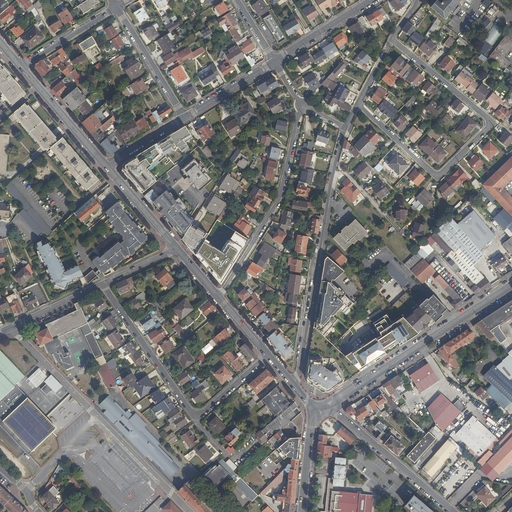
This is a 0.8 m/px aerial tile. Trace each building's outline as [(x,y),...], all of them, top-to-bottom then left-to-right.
[(0,0),(0,14),(11,5),(16,0),(0,0)] [(19,0),(29,12),(32,9),(35,7),(28,0),(19,0)] [(91,6),(100,1),(98,0),(86,0),(83,2),(81,3),(79,5),(84,13),(92,8),(91,6)] [(261,0),(259,0),(253,4),(260,16),(268,11),(265,6),(262,1),(261,0)] [(335,0),(315,0),(322,10),(332,4),(333,6),(338,3),(335,0)] [(404,4),(407,2),(406,0),(393,0),(391,2),(396,10),(405,5),(404,4)] [(442,3),(437,0),(431,7),(445,18),(460,1),(463,4),(465,0),(447,0),(448,1),(447,3),(444,0),(442,3)] [(221,14),(229,9),(224,1),(216,6),(221,14)] [(11,5),(0,14),(0,16),(4,22),(12,16),(10,14),(12,12),(10,9),(13,7),(11,5)] [(314,18),(313,17),(319,13),(314,5),(304,11),(310,20),(314,18)] [(143,7),(135,12),(140,21),(148,16),(143,7)] [(387,13),(383,7),(373,13),(378,20),(383,17),(382,16),(387,13)] [(73,17),(67,8),(59,13),(65,23),(69,20),(73,17)] [(221,24),(225,22),(229,29),(234,26),(238,23),(230,11),(224,15),(218,19),(221,24)] [(270,13),(261,18),(277,44),(285,39),(270,13)] [(368,16),(372,23),(378,21),(378,20),(373,13),(368,16)] [(363,15),(358,18),(360,21),(363,24),(367,21),(363,15)] [(478,25),(484,30),(491,21),(485,17),(478,25)] [(295,18),(282,26),(289,37),(293,35),(293,36),(299,32),(299,31),(302,29),(295,18)] [(440,21),(437,18),(425,37),(427,38),(428,36),(430,37),(440,21)] [(53,30),(62,25),(58,19),(51,24),(52,25),(50,26),(53,30)] [(410,19),(405,26),(403,29),(411,36),(417,28),(411,24),(413,22),(410,19)] [(173,21),(169,24),(170,26),(173,29),(180,24),(178,21),(174,23),(173,21)] [(363,30),(366,35),(369,33),(363,24),(360,21),(350,27),(355,35),(363,30)] [(12,29),(18,36),(25,30),(19,24),(15,27),(14,26),(12,29)] [(111,38),(118,34),(113,25),(105,29),(111,38)] [(210,27),(208,25),(195,33),(196,34),(198,33),(200,31),(201,33),(205,39),(213,33),(210,27)] [(149,38),(157,34),(153,26),(144,30),(149,38)] [(229,29),(238,44),(243,41),(234,26),(229,29)] [(30,31),(23,37),(29,44),(35,39),(37,41),(43,36),(35,27),(30,31)] [(483,39),(491,45),(499,34),(492,28),(483,39)] [(511,47),(511,32),(510,30),(490,55),(506,68),(511,62),(505,56),(511,47)] [(334,38),(339,45),(350,37),(344,31),(334,38)] [(166,34),(156,40),(164,52),(174,46),(166,34)] [(83,42),(87,48),(97,43),(92,36),(83,42)] [(117,48),(124,44),(119,36),(112,40),(117,48)] [(450,36),(444,44),(450,48),(456,41),(450,36)] [(241,46),(244,52),(255,46),(250,38),(243,43),(244,44),(241,46)] [(420,48),(429,56),(437,47),(427,39),(420,48)] [(322,47),(323,48),(328,56),(338,49),(333,41),(322,47)] [(75,45),(79,52),(83,49),(79,43),(75,45)] [(240,46),(234,50),(227,55),(232,64),(245,56),(240,46)] [(54,64),(63,58),(64,59),(68,56),(62,47),(58,49),(61,53),(51,60),(54,64)] [(163,58),(166,63),(161,67),(163,70),(170,65),(175,63),(174,61),(177,58),(178,60),(180,59),(182,58),(190,53),(192,52),(188,47),(178,53),(177,52),(173,54),(172,52),(163,58)] [(221,70),(224,75),(231,70),(235,68),(232,64),(227,55),(222,47),(218,57),(222,60),(223,55),(227,62),(226,61),(223,63),(223,65),(221,66),(223,69),(221,70)] [(315,51),(312,54),(314,57),(317,62),(328,56),(323,48),(316,53),(315,51)] [(363,49),(358,55),(366,63),(371,57),(363,49)] [(310,51),(300,57),(304,63),(306,66),(312,61),(310,59),(314,57),(312,54),(310,51)] [(257,61),(262,58),(260,52),(254,55),(257,61)] [(86,59),(83,54),(73,60),(76,64),(79,62),(80,63),(86,59)] [(122,55),(121,54),(109,62),(112,66),(119,61),(117,58),(122,55)] [(250,54),(246,57),(252,67),(256,64),(250,54)] [(449,71),(457,62),(448,54),(440,64),(449,71)] [(483,62),(486,57),(480,54),(478,59),(483,62)] [(47,56),(36,63),(35,66),(43,75),(47,72),(46,70),(49,68),(47,65),(51,62),(47,56)] [(61,64),(59,65),(67,75),(70,72),(71,71),(67,66),(69,64),(67,61),(69,59),(68,56),(64,59),(60,63),(61,64)] [(413,68),(400,57),(395,63),(397,65),(401,60),(412,69),(413,68)] [(132,58),(127,61),(133,72),(138,69),(137,67),(134,62),(132,58)] [(186,76),(180,65),(183,63),(181,61),(180,59),(178,60),(175,63),(170,65),(173,70),(172,71),(178,81),(186,76)] [(392,67),(404,78),(412,69),(401,60),(397,65),(395,63),(392,67)] [(346,65),(342,61),(327,77),(328,78),(332,80),(338,83),(339,80),(334,78),(346,65)] [(201,76),(200,77),(202,80),(204,79),(206,83),(217,76),(215,73),(218,71),(214,64),(210,67),(212,69),(201,76)] [(460,65),(454,72),(458,75),(464,69),(464,68),(460,65)] [(0,89),(12,104),(25,94),(20,88),(21,87),(3,66),(0,68),(0,89)] [(399,79),(401,81),(404,78),(392,67),(383,79),(390,85),(394,80),(396,81),(399,79)] [(71,71),(70,72),(79,84),(83,81),(79,74),(75,68),(71,71)] [(458,75),(455,80),(461,84),(462,83),(465,86),(470,80),(473,76),(464,69),(458,75)] [(83,72),(79,74),(83,81),(87,78),(83,72)] [(311,87),(312,86),(315,90),(320,84),(313,72),(305,77),(311,87)] [(424,78),(418,72),(409,82),(411,83),(412,82),(416,85),(417,84),(418,85),(424,78)] [(74,85),(67,76),(53,87),(62,98),(70,92),(69,91),(74,87),(73,86),(74,85)] [(259,80),(261,84),(260,85),(259,85),(263,91),(270,87),(271,89),(279,84),(274,76),(266,81),(263,77),(259,79),(259,80)] [(60,81),(57,78),(50,84),(53,87),(60,81)] [(137,94),(147,88),(140,78),(131,83),(137,94)] [(197,94),(195,91),(198,89),(193,80),(188,83),(191,87),(182,92),(187,100),(197,94)] [(335,94),(335,95),(343,100),(348,92),(349,90),(338,83),(332,80),(329,86),(337,91),(335,94)] [(429,93),(427,96),(431,99),(439,89),(429,80),(423,87),(429,93)] [(467,88),(466,89),(472,94),(478,86),(470,80),(465,86),(467,88)] [(481,101),(484,97),(487,99),(494,91),(484,83),(474,94),(481,101)] [(76,87),(70,92),(62,98),(72,110),(77,106),(85,99),(85,98),(76,87)] [(380,88),(372,98),(379,103),(386,93),(380,88)] [(334,102),(336,103),(338,99),(332,96),(331,95),(331,94),(332,92),(329,91),(325,98),(328,100),(327,102),(332,105),(334,102)] [(503,99),(494,91),(487,99),(493,105),(492,106),(495,109),(500,103),(502,100),(503,99)] [(418,97),(414,94),(409,100),(411,102),(413,103),(418,97)] [(274,113),(285,107),(278,96),(268,103),(274,113)] [(450,98),(445,104),(449,107),(454,101),(450,98)] [(92,108),(85,99),(77,106),(85,114),(92,108)] [(385,99),(379,107),(383,110),(385,113),(392,119),(398,112),(385,99)] [(241,125),(258,114),(249,100),(241,105),(242,107),(234,112),(241,125)] [(437,116),(443,108),(433,100),(425,109),(428,111),(429,109),(437,116)] [(457,100),(451,106),(458,112),(464,105),(457,100)] [(39,145),(40,144),(46,151),(50,148),(60,140),(27,101),(8,117),(12,122),(18,118),(19,120),(18,121),(21,124),(22,123),(38,142),(37,143),(39,145)] [(161,108),(153,113),(159,123),(162,121),(161,120),(162,119),(161,117),(165,115),(166,116),(168,114),(167,113),(172,111),(169,106),(165,108),(164,107),(162,109),(161,108)] [(499,109),(496,113),(504,119),(507,116),(511,112),(511,108),(509,111),(505,107),(503,109),(501,107),(499,109)] [(132,109),(129,111),(135,121),(140,129),(148,124),(142,114),(136,117),(132,109)] [(119,116),(117,111),(110,117),(113,120),(116,118),(119,116)] [(147,113),(153,122),(156,120),(150,111),(147,113)] [(102,124),(92,113),(82,122),(92,133),(102,124)] [(446,122),(451,116),(448,113),(443,119),(446,122)] [(402,115),(395,123),(404,132),(408,128),(406,125),(409,122),(402,115)] [(465,136),(477,122),(468,115),(456,129),(465,136)] [(110,117),(102,124),(92,133),(98,141),(105,134),(101,129),(104,126),(105,127),(110,123),(113,127),(109,131),(110,133),(117,128),(117,127),(114,122),(113,120),(110,117)] [(225,124),(232,135),(241,129),(234,117),(229,121),(229,122),(225,124)] [(278,119),(276,129),(285,132),(288,121),(279,119),(278,119)] [(140,129),(135,121),(123,129),(128,136),(132,133),(135,131),(137,134),(141,131),(140,129)] [(209,122),(204,125),(202,122),(196,126),(203,139),(214,132),(209,122)] [(185,125),(125,162),(124,170),(143,192),(157,180),(148,171),(160,161),(158,159),(178,145),(183,152),(189,146),(186,142),(193,137),(185,125)] [(413,125),(406,133),(409,135),(415,141),(422,133),(413,125)] [(119,131),(117,128),(110,133),(110,134),(111,136),(116,132),(121,141),(122,141),(125,145),(127,143),(125,141),(119,131)] [(123,129),(119,131),(125,141),(129,138),(128,136),(123,129)] [(331,132),(319,129),(316,139),(327,142),(331,132)] [(365,135),(366,136),(374,144),(381,136),(373,129),(369,133),(368,132),(364,135),(365,135)] [(500,139),(507,145),(511,139),(511,135),(511,134),(507,131),(500,139)] [(0,173),(6,173),(10,134),(0,132),(0,173)] [(271,135),(263,133),(260,143),(269,145),(271,135)] [(107,136),(100,142),(108,152),(113,152),(120,148),(117,144),(114,146),(113,145),(114,144),(113,143),(112,143),(109,140),(110,140),(107,136)] [(431,236),(434,239),(438,243),(448,254),(453,249),(458,254),(461,251),(449,239),(438,228),(435,231),(394,187),(387,180),(384,177),(380,173),(374,167),(348,139),(346,136),(345,138),(360,153),(367,160),(373,167),(380,174),(400,196),(434,232),(431,235),(431,236)] [(356,146),(364,154),(367,151),(374,144),(366,136),(363,139),(356,146)] [(67,141),(63,137),(60,140),(50,148),(86,190),(88,188),(90,191),(101,182),(95,175),(95,174),(93,172),(82,160),(82,159),(80,156),(79,156),(69,144),(70,144),(67,141)] [(360,153),(345,138),(343,147),(349,149),(356,156),(360,153)] [(429,138),(421,146),(424,149),(425,147),(431,153),(438,146),(429,138)] [(304,146),(298,145),(297,149),(304,150),(309,151),(311,141),(308,140),(307,142),(305,142),(304,146)] [(499,149),(491,141),(483,149),(491,157),(499,149)] [(377,147),(374,144),(367,151),(370,154),(377,147)] [(207,145),(202,149),(208,155),(210,158),(214,153),(207,145)] [(438,146),(431,153),(430,154),(438,162),(447,153),(439,145),(438,146)] [(270,156),(279,158),(281,148),(272,146),(270,156)] [(309,151),(304,150),(301,167),(304,167),(310,168),(313,153),(315,153),(315,152),(312,151),(309,151)] [(241,151),(234,162),(237,164),(236,166),(247,173),(250,167),(253,162),(249,159),(250,157),(241,151)] [(485,163),(476,154),(470,161),(474,166),(473,167),(477,171),(485,163)] [(403,172),(403,171),(402,172),(405,175),(413,166),(417,163),(409,155),(399,166),(403,169),(406,166),(408,167),(403,172)] [(511,155),(510,157),(496,171),(490,177),(483,184),(511,215),(511,197),(502,187),(511,177),(511,155)] [(195,158),(182,168),(199,190),(212,179),(195,158)] [(266,176),(274,178),(279,160),(270,158),(266,176)] [(355,172),(361,178),(373,167),(367,160),(355,172)] [(416,169),(413,166),(405,175),(408,178),(409,176),(416,169)] [(310,168),(304,167),(302,177),(313,179),(315,169),(310,168)] [(456,173),(452,177),(448,180),(458,190),(462,186),(460,184),(468,176),(460,168),(456,173)] [(494,168),(488,174),(490,177),(496,171),(494,168)] [(419,185),(425,177),(416,169),(409,176),(419,185)] [(402,172),(401,171),(396,176),(400,180),(405,175),(402,172)] [(232,196),(233,195),(235,191),(236,189),(238,187),(241,182),(227,173),(218,188),(232,196)] [(390,176),(387,180),(394,187),(400,180),(396,176),(393,179),(390,176)] [(359,197),(358,196),(362,192),(348,178),(343,183),(346,186),(342,190),(354,203),(359,197)] [(476,178),(470,183),(477,190),(480,187),(483,185),(476,178)] [(307,193),(305,193),(308,182),(301,180),(299,180),(297,191),(299,191),(298,194),(305,195),(306,195),(307,193)] [(6,187),(23,208),(34,220),(45,233),(47,235),(52,231),(11,181),(5,186),(6,187)] [(381,199),(390,192),(383,181),(373,188),(381,199)] [(441,188),(440,191),(445,196),(453,188),(448,181),(441,188)] [(262,189),(254,184),(248,192),(256,197),(259,199),(262,194),(260,193),(262,189)] [(153,188),(145,194),(151,201),(152,200),(158,195),(153,188)] [(167,188),(158,195),(152,200),(184,236),(182,239),(196,254),(202,243),(208,233),(193,222),(184,212),(188,209),(179,197),(176,198),(167,188)] [(482,188),(480,190),(491,202),(494,200),(482,188)] [(426,205),(433,197),(425,189),(418,196),(426,205)] [(214,195),(205,209),(219,217),(223,210),(225,207),(228,203),(214,195)] [(100,205),(93,196),(74,212),(81,221),(82,221),(100,205)] [(258,207),(257,207),(261,200),(259,199),(256,197),(254,201),(252,199),(250,203),(248,201),(245,205),(255,211),(258,207)] [(307,206),(307,205),(309,205),(310,201),(294,198),(292,207),(296,207),(307,209),(307,206)] [(119,240),(114,245),(103,254),(100,257),(98,255),(93,260),(99,268),(102,271),(105,271),(109,267),(108,266),(110,264),(111,265),(113,267),(116,265),(116,264),(129,253),(130,254),(136,249),(134,247),(137,245),(137,246),(146,238),(146,235),(141,229),(142,228),(139,224),(137,226),(136,224),(134,224),(132,226),(130,224),(132,222),(133,220),(130,218),(129,218),(121,208),(122,207),(118,201),(106,212),(112,219),(116,223),(114,224),(117,228),(119,227),(120,228),(123,231),(122,234),(125,238),(121,242),(119,240)] [(461,201),(451,210),(453,213),(464,203),(461,201)] [(0,202),(0,213),(1,214),(5,214),(5,215),(9,216),(10,204),(0,202)] [(405,209),(405,204),(396,204),(396,219),(403,219),(404,217),(407,216),(407,209),(405,209)] [(225,207),(223,210),(219,217),(222,219),(229,209),(225,207)] [(39,238),(45,233),(34,220),(23,208),(18,213),(39,238)] [(283,211),(280,222),(282,223),(291,225),(293,217),(291,217),(292,211),(284,209),(283,211)] [(474,209),(458,223),(480,248),(496,234),(474,209)] [(309,216),(314,217),(311,231),(313,231),(318,233),(321,214),(317,214),(310,212),(309,215),(310,215),(309,216)] [(438,228),(449,239),(461,251),(474,265),(485,255),(485,254),(484,253),(480,248),(458,223),(451,215),(438,228)] [(233,226),(246,234),(249,230),(247,229),(250,225),(249,224),(251,221),(244,217),(242,220),(239,218),(237,222),(236,222),(233,226)] [(253,217),(250,220),(258,225),(260,221),(253,217)] [(339,231),(340,233),(335,238),(346,249),(353,241),(354,243),(359,238),(367,230),(357,219),(352,224),(350,222),(347,225),(342,230),(341,229),(339,231)] [(421,238),(425,225),(416,222),(412,236),(421,238)] [(273,238),(281,242),(291,225),(282,223),(273,238)] [(368,231),(367,230),(359,238),(360,239),(368,231)] [(236,245),(241,237),(231,231),(226,239),(236,245)] [(307,252),(309,236),(298,235),(296,251),(307,252)] [(431,236),(426,240),(433,247),(438,243),(434,239),(431,236)] [(511,236),(511,237),(503,243),(511,253),(511,236)] [(47,267),(47,268),(52,279),(59,275),(60,278),(54,281),(54,282),(54,283),(67,288),(68,284),(78,279),(75,273),(76,272),(73,266),(65,270),(55,249),(56,249),(54,245),(50,239),(45,241),(44,239),(36,242),(38,246),(37,246),(41,254),(47,251),(49,254),(43,257),(47,267)] [(259,251),(263,253),(257,264),(262,267),(268,256),(271,258),(275,251),(282,256),(283,252),(265,241),(259,251)] [(217,278),(220,279),(224,280),(233,265),(241,253),(232,247),(223,262),(212,255),(215,251),(202,243),(196,254),(217,276),(217,278)] [(331,254),(340,264),(347,257),(338,248),(331,254)] [(451,257),(452,259),(458,265),(463,270),(470,278),(481,291),(491,284),(486,277),(485,278),(476,268),(474,265),(461,251),(458,254),(453,249),(448,254),(448,255),(451,257)] [(424,258),(417,251),(405,263),(411,270),(424,258)] [(511,260),(511,257),(509,252),(491,264),(495,271),(511,260)] [(340,266),(324,254),(322,257),(320,267),(321,267),(321,270),(334,273),(340,266)] [(300,271),(302,259),(290,257),(289,263),(292,264),(291,269),(300,271)] [(430,264),(424,258),(411,270),(422,282),(433,272),(437,276),(435,278),(455,299),(451,303),(455,308),(465,301),(443,278),(430,264)] [(448,262),(454,269),(458,265),(452,259),(448,262)] [(257,264),(253,261),(246,271),(249,273),(255,276),(259,269),(261,270),(263,268),(262,267),(257,264)] [(403,286),(408,281),(389,262),(384,267),(403,286)] [(321,270),(320,275),(328,278),(331,279),(342,267),(340,266),(334,273),(321,270)] [(22,284),(31,275),(24,267),(15,276),(22,284)] [(96,271),(93,268),(84,277),(87,283),(98,274),(96,271)] [(164,269),(156,276),(164,286),(165,284),(169,289),(175,283),(171,279),(166,273),(167,272),(164,269)] [(301,289),(303,278),(290,276),(289,288),(301,289)] [(132,277),(128,278),(135,286),(137,290),(138,289),(141,292),(143,291),(132,277)] [(318,278),(315,296),(320,297),(317,314),(321,315),(315,321),(317,322),(314,325),(325,335),(334,325),(335,325),(334,324),(336,322),(334,320),(336,317),(334,315),(341,309),(345,313),(355,303),(332,282),(333,282),(328,281),(318,278)] [(466,281),(472,288),(471,289),(476,294),(481,291),(470,278),(466,281)] [(117,284),(121,293),(130,289),(126,279),(117,284)] [(33,284),(36,290),(41,288),(38,281),(33,284)] [(245,287),(238,293),(244,300),(250,295),(251,294),(254,291),(251,288),(249,286),(246,289),(245,287)] [(143,300),(142,299),(144,297),(145,296),(148,299),(147,300),(151,305),(151,306),(153,309),(156,307),(154,305),(153,303),(143,291),(141,292),(136,296),(136,297),(133,300),(139,308),(142,306),(140,302),(143,300)] [(287,301),(290,301),(289,305),(290,306),(296,306),(298,293),(289,291),(287,301)] [(392,304),(400,313),(403,317),(407,320),(416,330),(422,325),(424,327),(427,323),(426,322),(431,317),(418,304),(406,291),(392,304)] [(6,296),(9,304),(18,300),(15,293),(6,296)] [(250,295),(244,300),(251,309),(260,301),(254,293),(251,295),(250,295)] [(427,297),(418,304),(431,317),(435,321),(440,317),(438,315),(447,308),(433,294),(428,298),(427,297)] [(0,295),(0,310),(9,306),(5,296),(2,297),(0,295)] [(35,296),(29,298),(28,295),(22,298),(28,310),(34,308),(32,303),(37,300),(35,296)] [(100,311),(107,306),(102,298),(95,303),(100,311)] [(511,313),(511,298),(480,320),(498,340),(499,341),(503,337),(493,326),(511,313)] [(201,309),(207,315),(215,308),(207,299),(199,306),(200,309),(201,309)] [(18,312),(23,310),(18,300),(9,304),(13,312),(17,310),(18,312)] [(189,305),(185,300),(174,309),(181,318),(191,309),(189,305)] [(261,310),(263,312),(264,311),(267,308),(261,301),(260,301),(251,309),(256,314),(261,310)] [(47,328),(35,334),(40,345),(44,343),(57,337),(60,336),(81,326),(95,358),(92,359),(94,363),(96,367),(98,366),(108,388),(113,386),(116,391),(120,389),(118,386),(117,384),(115,379),(111,371),(107,363),(105,358),(96,340),(95,337),(91,330),(90,326),(88,322),(78,302),(74,304),(77,310),(45,325),(47,328)] [(288,317),(286,323),(292,324),(294,324),(295,315),(296,307),(296,306),(290,306),(288,317)] [(366,318),(370,323),(379,317),(378,316),(384,312),(382,309),(366,318)] [(266,312),(259,318),(263,324),(270,318),(274,315),(270,310),(266,313),(266,312)] [(111,314),(102,321),(109,332),(118,325),(111,314)] [(386,315),(372,324),(381,336),(351,354),(350,352),(345,355),(360,370),(385,355),(384,352),(397,343),(399,345),(418,333),(416,330),(403,317),(392,324),(386,315)] [(147,331),(150,329),(152,331),(161,325),(159,322),(157,324),(152,318),(142,325),(147,331)] [(270,318),(263,324),(271,333),(278,327),(270,318)] [(480,320),(475,323),(485,333),(491,340),(494,338),(496,341),(497,341),(498,340),(480,320)] [(98,321),(96,322),(90,326),(91,330),(100,324),(98,321)] [(271,333),(266,337),(286,361),(293,359),(295,348),(292,344),(297,339),(297,332),(291,331),(292,324),(286,323),(283,323),(278,327),(271,333)] [(475,323),(472,325),(482,336),(485,333),(475,323)] [(174,329),(175,330),(181,338),(184,341),(190,336),(186,332),(185,333),(178,324),(176,326),(173,328),(174,329)] [(475,336),(469,327),(443,344),(449,352),(450,352),(452,355),(454,353),(452,350),(467,340),(468,341),(475,336)] [(157,330),(149,335),(154,343),(164,336),(163,334),(165,332),(162,328),(158,331),(157,330)] [(191,328),(186,332),(190,336),(194,332),(191,328)] [(114,347),(124,340),(117,329),(107,336),(114,347)] [(230,336),(224,329),(212,339),(219,347),(227,341),(226,339),(230,336)] [(240,338),(238,335),(225,346),(227,349),(240,338)] [(65,352),(57,337),(44,343),(49,353),(50,354),(51,354),(52,353),(53,353),(58,361),(58,362),(59,362),(60,362),(61,362),(64,367),(64,368),(65,368),(66,368),(73,365),(68,354),(69,353),(69,352),(68,351),(67,351),(65,352)] [(168,338),(159,344),(166,354),(175,347),(168,338)] [(250,360),(249,361),(251,364),(258,358),(241,338),(236,343),(250,360)] [(498,340),(497,341),(505,351),(506,350),(499,341),(498,340)] [(135,349),(130,341),(118,349),(121,352),(125,350),(127,354),(135,349)] [(439,351),(435,354),(438,359),(443,356),(447,363),(449,361),(453,367),(458,364),(452,355),(450,352),(449,352),(443,344),(437,348),(439,351)] [(185,346),(175,353),(179,359),(184,367),(194,360),(185,346)] [(0,400),(17,385),(25,376),(0,349),(0,400)] [(228,351),(221,357),(226,363),(229,360),(238,370),(243,366),(237,359),(239,357),(237,355),(234,357),(229,350),(228,351)] [(74,354),(77,364),(83,361),(80,351),(74,354)] [(138,352),(130,357),(135,364),(137,362),(139,364),(144,361),(138,352)] [(511,356),(509,354),(502,360),(511,372),(511,356)] [(112,359),(107,363),(111,371),(114,368),(117,366),(112,359)] [(511,372),(502,360),(495,365),(509,379),(511,376),(511,372)] [(427,362),(408,375),(411,378),(415,385),(419,392),(426,388),(428,390),(440,383),(438,380),(439,379),(438,379),(427,362)] [(321,365),(312,363),(308,378),(308,382),(316,388),(322,393),(329,392),(344,381),(341,375),(336,370),(333,373),(321,365)] [(483,375),(492,383),(484,390),(489,394),(496,401),(503,407),(511,398),(511,381),(509,379),(495,365),(493,364),(483,375)] [(231,375),(223,366),(215,374),(222,383),(231,375)] [(114,368),(111,371),(115,379),(119,376),(114,368)] [(267,368),(249,384),(249,385),(256,393),(257,393),(275,378),(267,368)] [(457,375),(463,381),(468,375),(462,370),(457,375)] [(183,384),(190,379),(185,371),(178,377),(183,384)] [(132,373),(123,379),(129,388),(134,384),(138,381),(132,373)] [(148,374),(138,381),(134,384),(142,395),(155,386),(148,374)] [(62,386),(52,375),(45,382),(47,384),(42,389),(47,394),(52,390),(55,393),(62,386)] [(399,378),(397,375),(388,381),(391,386),(393,385),(394,387),(401,382),(402,384),(404,382),(400,377),(399,378)] [(202,391),(209,386),(205,380),(198,385),(200,389),(192,395),(198,403),(206,397),(202,391)] [(388,381),(382,385),(389,395),(396,390),(395,389),(394,387),(393,385),(391,386),(388,381)] [(440,383),(428,390),(429,391),(440,383)] [(29,398),(17,385),(0,400),(0,425),(29,455),(57,429),(45,417),(31,402),(28,399),(29,398)] [(247,387),(247,389),(252,394),(254,394),(256,393),(249,385),(247,387)] [(478,395),(481,399),(489,394),(484,390),(481,387),(474,392),(477,396),(478,395)] [(274,388),(263,397),(268,403),(266,404),(271,411),(273,410),(276,414),(290,402),(286,398),(282,394),(281,395),(279,393),(280,392),(278,390),(277,391),(274,388)] [(377,406),(379,405),(385,401),(388,398),(377,388),(369,394),(377,406)] [(389,395),(392,399),(399,395),(396,390),(389,395)] [(439,394),(427,408),(434,423),(442,430),(463,407),(457,399),(457,398),(451,405),(439,394)] [(392,399),(391,400),(402,410),(403,411),(406,409),(405,407),(406,406),(399,395),(392,399)] [(105,396),(96,403),(119,427),(127,419),(105,396)] [(176,407),(169,396),(152,408),(160,418),(176,407)] [(250,398),(246,401),(250,406),(252,408),(256,404),(250,398)] [(363,398),(353,404),(357,410),(367,403),(363,398)] [(385,401),(399,414),(402,410),(391,400),(388,398),(385,401)] [(367,403),(371,409),(375,413),(377,414),(378,415),(381,412),(376,407),(370,400),(367,403)] [(301,412),(295,401),(276,418),(281,423),(288,416),(291,420),(301,412)] [(498,411),(501,414),(505,409),(503,407),(496,401),(492,405),(498,410),(498,411)] [(346,409),(346,412),(349,415),(359,424),(361,422),(359,419),(370,411),(373,414),(375,413),(371,409),(367,403),(357,410),(353,404),(346,409)] [(178,408),(169,414),(174,420),(182,415),(178,408)] [(301,412),(291,420),(288,423),(293,429),(296,433),(302,433),(303,418),(304,415),(301,412)] [(178,427),(187,422),(182,415),(174,420),(178,427)] [(495,436),(472,415),(466,422),(463,426),(455,434),(478,455),(495,436)] [(281,423),(276,418),(261,431),(268,438),(269,440),(270,439),(280,430),(283,428),(288,423),(291,420),(288,416),(281,423)] [(219,433),(225,427),(217,418),(210,424),(212,425),(209,427),(215,434),(218,432),(219,433)] [(132,424),(127,419),(119,427),(124,432),(132,424)] [(238,440),(236,437),(237,436),(241,433),(237,428),(242,424),(238,420),(232,425),(235,429),(226,437),(228,439),(227,440),(232,445),(238,440)] [(378,420),(373,425),(380,431),(381,430),(385,426),(378,420)] [(511,425),(507,420),(496,431),(501,436),(511,425)] [(283,428),(288,433),(293,429),(288,423),(283,428)] [(141,434),(132,424),(124,432),(133,442),(141,434)] [(418,426),(415,428),(424,436),(426,433),(418,426)] [(511,429),(498,443),(499,444),(501,446),(494,453),(486,462),(498,473),(511,458),(511,429)] [(197,437),(195,438),(190,430),(182,435),(191,448),(199,442),(198,442),(200,441),(197,437)] [(257,437),(258,436),(263,442),(268,438),(261,431),(261,430),(256,435),(257,437)] [(289,439),(280,430),(270,439),(278,449),(289,439)] [(381,430),(380,431),(375,438),(377,440),(383,433),(381,430)] [(176,435),(173,431),(165,437),(168,441),(175,436),(175,435),(176,435)] [(333,439),(332,449),(333,449),(335,446),(338,448),(339,447),(341,448),(341,447),(342,448),(349,440),(340,432),(335,439),(333,439)] [(419,441),(414,447),(405,456),(412,463),(434,438),(427,432),(426,433),(424,436),(419,441)] [(329,434),(319,433),(317,454),(331,455),(332,449),(333,439),(333,436),(329,435),(329,434)] [(141,434),(133,442),(147,455),(155,448),(141,434)] [(175,436),(168,441),(173,445),(179,440),(176,436),(175,436)] [(446,439),(456,447),(455,449),(461,454),(464,451),(449,436),(446,439)] [(290,438),(289,439),(278,449),(276,450),(282,456),(286,453),(293,454),(293,457),(293,459),(299,460),(299,455),(295,454),(296,451),(298,451),(298,450),(300,450),(301,437),(290,438)] [(390,437),(383,444),(396,455),(402,448),(390,437)] [(456,447),(446,439),(433,454),(443,462),(455,449),(456,447)] [(501,446),(499,444),(492,452),(494,453),(501,446)] [(206,461),(213,454),(205,445),(197,453),(206,461)] [(158,451),(155,448),(147,455),(150,459),(158,451)] [(150,459),(174,483),(182,476),(158,451),(150,459)] [(488,457),(484,453),(477,462),(480,465),(488,457)] [(420,468),(430,477),(443,462),(433,454),(420,468)] [(325,510),(320,510),(319,511),(336,511),(337,511),(344,511),(371,511),(373,494),(332,489),(333,484),(343,485),(344,479),(345,479),(346,463),(345,462),(345,457),(335,455),(334,462),(333,462),(332,477),(328,477),(325,510)] [(233,457),(231,459),(238,467),(241,465),(233,457)] [(227,460),(225,462),(234,471),(238,467),(231,459),(230,458),(227,460)] [(287,466),(286,467),(280,474),(284,478),(285,477),(284,475),(289,470),(289,471),(288,479),(289,479),(297,479),(299,460),(293,459),(292,459),(287,466)] [(69,472),(60,463),(55,471),(59,473),(61,469),(67,475),(69,472)] [(236,473),(231,478),(253,501),(258,496),(242,479),(236,473)] [(284,478),(280,474),(270,483),(273,486),(275,488),(285,478),(284,478)] [(283,494),(274,492),(273,498),(275,499),(277,499),(279,499),(283,500),(294,502),(297,479),(289,479),(288,486),(285,486),(284,489),(283,494)] [(198,511),(213,511),(211,510),(214,507),(189,480),(187,482),(179,490),(178,491),(195,508),(198,511)] [(79,482),(71,489),(74,492),(76,490),(81,484),(79,482)] [(273,486),(270,483),(260,493),(264,495),(273,486)] [(85,488),(81,484),(76,490),(79,493),(85,488)] [(0,501),(11,511),(27,511),(0,485),(0,501)] [(488,502),(494,497),(485,487),(476,494),(481,499),(481,500),(481,501),(482,500),(486,505),(488,503),(488,502)] [(49,490),(43,496),(48,502),(54,496),(49,490)] [(415,511),(433,511),(414,495),(406,504),(415,511)] [(48,502),(54,509),(60,503),(54,496),(48,502)] [(279,499),(278,503),(284,505),(286,505),(286,507),(294,507),(294,502),(283,500),(279,499)] [(168,504),(163,509),(165,511),(181,511),(171,501),(168,504)]
